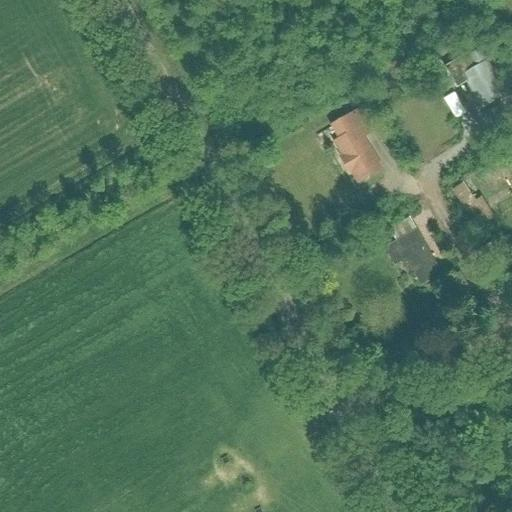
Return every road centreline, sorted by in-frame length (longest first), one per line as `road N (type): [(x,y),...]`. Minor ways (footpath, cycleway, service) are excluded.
road 1 (tertiary): [(347,417),(114,0)]
road 2 (residential): [(347,417),(511,319)]
